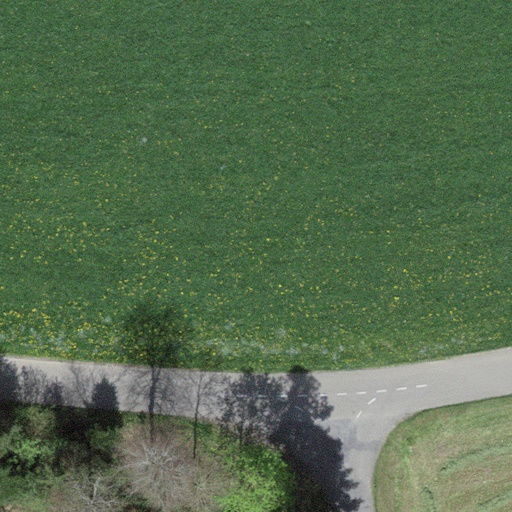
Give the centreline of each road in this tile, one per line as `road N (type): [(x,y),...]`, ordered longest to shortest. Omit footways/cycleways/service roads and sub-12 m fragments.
road 1 (unclassified): [(0,384),(320,416)]
road 2 (unclassified): [(320,416),(511,369)]
